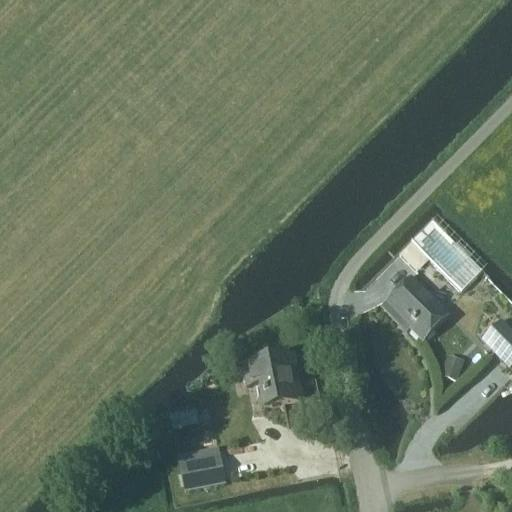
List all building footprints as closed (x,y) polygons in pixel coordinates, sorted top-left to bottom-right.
[(412,247),(462,297),(485,274),(435,225),(412,247)] [(423,345),(449,320),(413,284),(382,311),(398,328),(402,324),(423,345)] [(501,323),(481,343),(511,373),(511,371),(511,333),(501,323)] [(301,404),(292,360),(242,371),(246,392),(258,390),(263,412),(301,404)] [(445,368),(441,381),(457,386),(461,373),(445,368)] [(218,450),(177,458),(184,495),(226,486),(218,450)]
